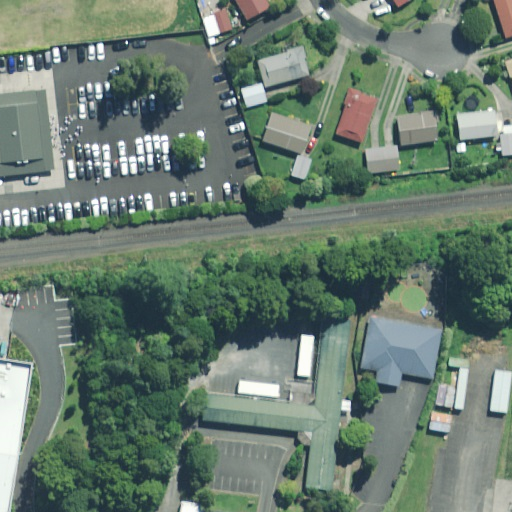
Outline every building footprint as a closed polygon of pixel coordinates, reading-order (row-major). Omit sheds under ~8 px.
[(0,0),(0,8),(36,0),(0,0)] [(121,0),(96,0),(91,18),(113,25),(121,0)] [(147,0),(123,0),(119,14),(141,21),(147,0)] [(174,0),(151,0),(149,11),(170,17),(174,0)] [(270,8),(265,0),(234,0),(245,21),(270,8)] [(410,0),(391,0),(397,9),(410,0)] [(511,37),(511,0),(491,0),(505,40),(511,37)] [(231,31),(226,12),(212,16),(217,35),(231,31)] [(87,44),(85,24),(24,28),(25,49),(87,44)] [(0,48),(17,45),(13,25),(0,27),(0,48)] [(308,76),(301,49),(256,62),(264,89),(308,76)] [(511,60),(503,64),(509,81),(511,80),(511,83),(511,60)] [(266,103),(261,85),(240,91),(246,109),(266,103)] [(377,100),(347,90),(342,104),(345,105),(335,135),(362,145),(377,100)] [(43,92),(0,96),(0,176),(51,171),(43,92)] [(496,138),(494,113),(456,116),(459,141),(496,138)] [(437,142),(433,114),(396,118),(400,147),(437,142)] [(311,128),(272,115),(263,143),(302,156),(311,128)] [(511,126),(502,127),(503,136),(500,137),(501,157),(511,156),(511,126)] [(398,172),(396,148),(365,151),(367,175),(398,172)] [(310,162),(296,157),(290,176),(304,181),(310,162)] [(375,364),(393,367),(426,372),(434,321),(361,309),(352,360),(375,364)] [(292,490),(322,492),(337,321),(307,318),(300,397),(194,388),(191,421),(297,430),(292,490)] [(393,367),(375,364),(373,376),(392,379),(393,367)] [(230,511),(231,510),(196,507),(197,500),(174,498),(172,511),(230,511)]
